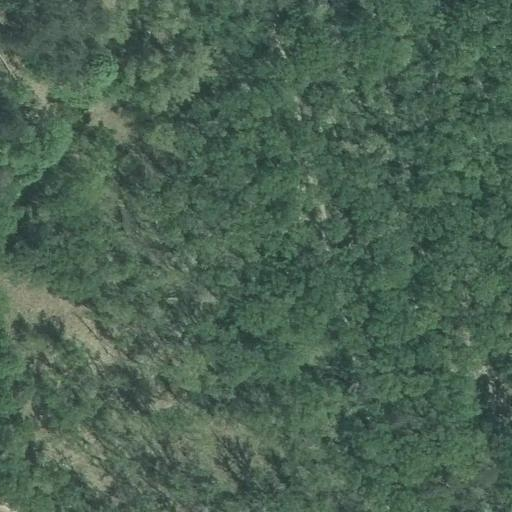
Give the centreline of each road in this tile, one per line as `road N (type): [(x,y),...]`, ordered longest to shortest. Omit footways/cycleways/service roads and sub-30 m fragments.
road 1 (track): [(384,511),(376,446),(267,0)]
road 2 (track): [(511,417),(483,374),(468,294),(511,204)]
